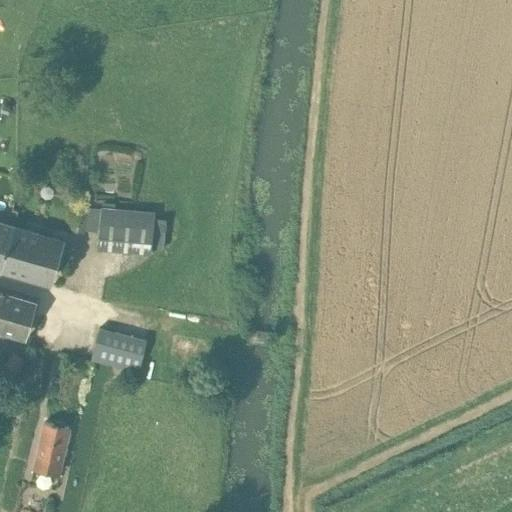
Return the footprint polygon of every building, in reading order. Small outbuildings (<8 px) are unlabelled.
[(38,92),(37,80),(21,81),(21,93),(38,92)] [(133,200),(136,183),(117,180),(115,198),(133,200)] [(71,231),(98,234),(97,248),(151,252),(151,248),(162,249),(165,219),(155,218),(156,212),(86,207),(87,191),(74,191),(71,231)] [(0,266),(13,226),(0,222),(0,266)] [(13,226),(0,266),(0,268),(47,282),(59,239),(13,226)] [(0,292),(0,329),(23,336),(33,302),(0,292)] [(91,359),(123,367),(138,371),(147,340),(99,327),(91,359)] [(34,468),(58,474),(69,427),(44,422),(34,468)]
